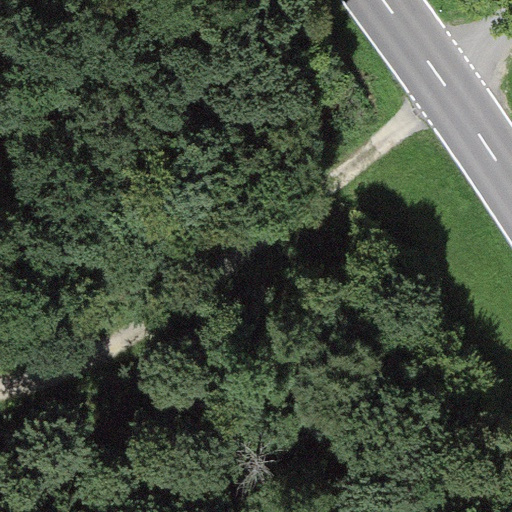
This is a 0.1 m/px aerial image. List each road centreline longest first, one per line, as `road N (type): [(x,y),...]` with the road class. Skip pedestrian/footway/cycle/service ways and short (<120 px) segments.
road 1 (track): [(511,36),(367,151),(281,236),(63,365),(0,390)]
road 2 (secondary): [(511,188),(379,0)]
